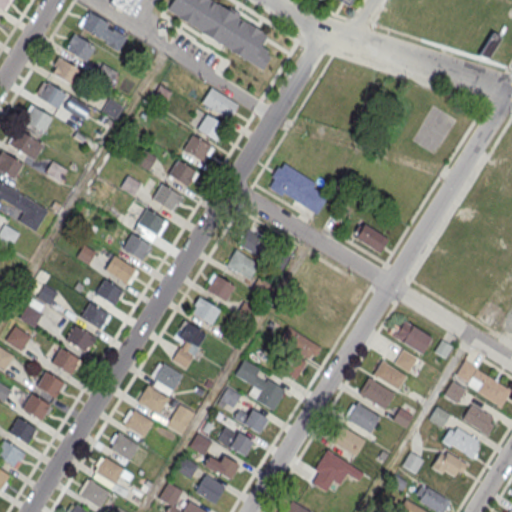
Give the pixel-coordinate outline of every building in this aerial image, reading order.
[(0,0),(0,7),(4,10),(10,0),(0,0)] [(108,0),(137,0),(129,14),(108,1),(108,0)] [(171,0),(211,0),(266,35),(260,45),(268,50),(266,53),(270,56),(261,69),(166,8),(171,0)] [(118,52),(127,36),(87,13),(78,28),(118,52)] [(490,31),(501,37),(487,57),(477,54),(490,31)] [(75,34),(66,49),(85,60),(94,46),(75,34)] [(61,58),(52,73),(70,84),(79,70),(61,58)] [(97,77),(110,82),(114,72),(101,67),(97,77)] [(47,82),(46,83),(42,81),(35,92),(38,95),(37,96),(56,108),(65,94),(47,82)] [(151,98),(163,106),(171,93),(159,86),(151,98)] [(210,86),(201,101),(228,118),(237,103),(210,86)] [(32,106),(23,120),(42,132),(51,117),(32,106)] [(205,113),(196,127),(214,139),(224,125),(205,113)] [(16,128),(7,143),(33,159),(42,144),(16,128)] [(191,135),(182,149),(200,161),(210,146),(191,135)] [(143,149),(135,162),(147,169),(155,156),(143,149)] [(3,152),(0,156),(0,169),(13,178),(22,163),(3,152)] [(177,159),(168,173),(186,185),(195,170),(177,159)] [(44,172),(60,183),(67,171),(51,160),(44,172)] [(317,213),(327,197),(312,187),(314,182),(283,162),(280,167),(277,165),(270,176),(273,178),(268,186),(280,195),(282,192),(317,213)] [(127,174),(120,187),(132,195),(140,182),(127,174)] [(0,180),(0,197),(23,211),(18,220),(34,231),(47,210),(0,180)] [(106,203),(113,188),(94,180),(88,195),(106,203)] [(161,183),(151,197),(170,209),(174,203),(176,204),(182,196),(161,183)] [(145,208),(136,222),(155,234),(164,219),(145,208)] [(388,238),(361,221),(351,236),(379,253),(388,238)] [(2,222),(0,225),(0,241),(9,247),(19,233),(2,222)] [(237,245),(258,258),(271,236),(250,223),(237,245)] [(130,233),(121,247),(140,259),(149,244),(130,233)] [(82,243),(74,256),(87,264),(94,251),(82,243)] [(234,249),(225,263),(248,278),(257,263),(234,249)] [(113,254),(104,269),(122,281),(123,280),(128,283),(136,271),(131,267),(132,266),(113,254)] [(215,274),(206,288),(224,300),(233,286),(215,274)] [(258,277),(250,289),(263,297),(270,284),(258,277)] [(103,278),(94,292),(113,304),(122,289),(103,278)] [(43,283),(36,296),(48,303),(56,291),(43,283)] [(200,298),(191,312),(210,324),(219,309),(200,298)] [(309,312),(332,327),(342,313),(318,298),(309,312)] [(243,301),(236,314),(248,322),(256,309),(243,301)] [(26,302),(17,317),(33,327),(42,312),(26,302)] [(88,302),(79,316),(98,328),(107,313),(88,302)] [(421,354),(431,338),(402,318),(391,335),(421,354)] [(184,367),(197,348),(196,347),(204,333),(183,320),(176,330),(179,332),(176,336),(184,341),(180,347),(179,346),(171,359),(184,367)] [(74,324),(65,338),(83,350),(93,335),(74,324)] [(13,325),(4,339),(20,349),(29,335),(13,325)] [(319,347),(289,330),(283,340),(313,357),(319,347)] [(0,347),(0,367),(3,369),(13,355),(0,347)] [(60,347),(50,362),(69,374),(78,359),(60,347)] [(417,358),(402,349),(393,363),(409,372),(417,358)] [(284,389),(267,378),(264,381),(254,375),(259,368),(243,358),(233,374),(251,385),(259,390),(254,398),(272,410),(284,389)] [(510,390),(476,368),(476,367),(464,359),(455,374),(467,381),(466,384),(500,405),(510,390)] [(405,375),(381,360),(373,373),(397,389),(405,375)] [(181,374),(162,362),(161,364),(157,362),(149,376),(171,389),(181,374)] [(45,371),(36,385),(54,397),(64,382),(45,371)] [(393,393),(367,377),(358,392),(383,408),(393,393)] [(442,394),(456,403),(465,389),(451,380),(442,394)] [(0,382),(0,400),(2,402),(10,389),(0,382)] [(167,397),(146,384),(136,400),(157,413),(167,397)] [(239,394),(226,386),(218,398),(225,402),(232,406),(239,394)] [(30,393),(21,407),(40,419),(49,404),(30,393)] [(222,408),(225,402),(218,398),(215,404),(222,408)] [(379,418),(354,401),(344,418),(369,434),(379,418)] [(416,409),(403,401),(391,420),(405,428),(416,409)] [(178,403),(166,424),(181,433),(193,412),(178,403)] [(491,416),(470,403),(461,419),(481,432),(491,416)] [(442,427),(450,413),(435,406),(428,420),(442,427)] [(267,419),(250,408),(247,414),(237,409),(232,418),(258,433),(267,419)] [(152,421),(142,436),(122,424),(123,422),(121,420),(128,409),(132,411),(133,409),(152,421)] [(17,416),(8,431),(26,443),(35,428),(17,416)] [(441,440),(472,458),(482,441),(450,423),(441,440)] [(363,439),(341,425),(331,441),(354,455),(363,439)] [(252,441),(237,431),(236,433),(224,426),(216,439),(243,455),(252,441)] [(138,444),(117,432),(107,447),(128,460),(138,444)] [(196,432),(211,441),(203,455),(188,446),(196,432)] [(0,464),(20,464),(20,446),(0,446),(0,464)] [(464,462),(442,448),(430,466),(453,480),(464,462)] [(363,472),(326,449),(314,468),(318,471),(311,482),(325,490),(332,479),(339,483),(346,472),(358,480),(363,472)] [(401,464),(414,473),(423,460),(410,451),(401,464)] [(123,468),(103,455),(93,471),(113,484),(123,468)] [(181,455),(197,464),(189,477),(173,468),(181,455)] [(228,478),(237,463),(222,455),(218,461),(208,455),(203,464),(228,478)] [(0,469),(0,487),(8,474),(0,469)] [(204,474),(224,486),(213,503),(194,491),(204,474)] [(108,491),(86,478),(77,492),(99,506),(108,491)] [(166,482),(158,496),(170,504),(173,505),(182,491),(166,482)] [(442,511),(449,500),(426,485),(417,499),(437,511),(442,511)] [(276,511),(310,511),(286,496),(276,511)] [(181,510),(187,500),(207,511),(165,511),(170,504),(181,510)] [(90,511),(73,502),(67,511),(90,511)]
